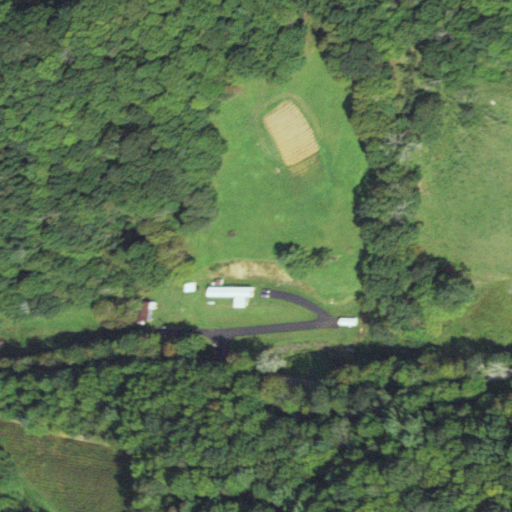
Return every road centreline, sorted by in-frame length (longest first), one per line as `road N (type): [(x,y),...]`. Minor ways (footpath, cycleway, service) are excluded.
road 1 (residential): [(0,373),(176,358),(329,390),(511,375)]
road 2 (track): [(0,342),(81,263),(60,238),(0,211)]
road 3 (track): [(0,415),(136,453),(150,472),(154,511)]
